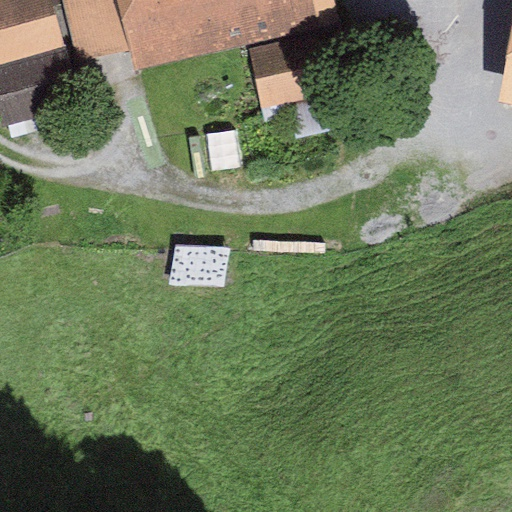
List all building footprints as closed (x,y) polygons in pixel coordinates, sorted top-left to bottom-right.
[(47,0),(0,0),(0,59),(59,43),(47,0)] [(67,0),(80,52),(296,0),(67,0)] [(311,39),(261,49),(271,99),(322,89),(311,39)] [(0,68),(0,97),(6,119),(69,101),(56,53),(0,68)] [(329,122),(323,96),(291,103),(297,129),(329,122)]
